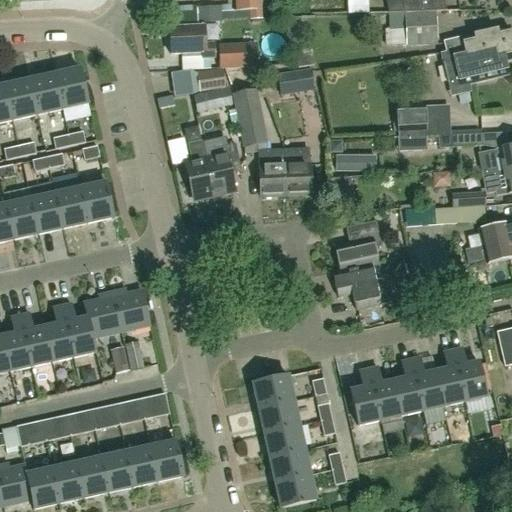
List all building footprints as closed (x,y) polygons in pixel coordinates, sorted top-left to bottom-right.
[(261,20),(260,4),(259,0),(234,0),(235,12),(249,12),(250,21),(261,20)] [(373,17),(372,0),(351,1),(352,18),(373,17)] [(384,0),(388,13),(444,12),(441,0),(384,0)] [(196,25),(220,24),(220,7),(195,8),(196,25)] [(436,18),(445,17),(445,12),(388,15),(388,31),(384,31),(385,48),(405,47),(436,45),(436,18)] [(202,59),(215,59),(214,44),(205,44),(204,27),(169,29),(170,56),(201,54),(202,59)] [(438,55),(439,60),(511,45),(507,27),(442,44),(444,53),(438,55)] [(504,61),(511,59),(511,46),(511,45),(439,60),(445,84),(458,81),(460,87),(508,75),(504,61)] [(257,68),(256,47),(219,48),(219,70),(257,68)] [(295,52),(299,70),(313,66),(310,49),(295,52)] [(199,93),(225,89),(222,70),(196,74),(199,93)] [(276,75),(279,97),(314,92),(310,70),(276,75)] [(55,77),(62,111),(88,105),(80,71),(55,77)] [(62,111),(55,77),(30,83),(38,117),(62,111)] [(38,117),(30,83),(5,88),(13,122),(38,117)] [(262,87),(256,88),(256,91),(232,96),(235,112),(234,112),(242,150),(267,145),(258,101),(264,100),(262,87)] [(0,125),(13,122),(5,88),(0,89),(0,125)] [(424,107),(396,109),(397,134),(426,132),(424,107)] [(317,157),(331,155),(323,110),(308,112),(317,157)] [(71,148),(85,145),(82,133),(68,137),(71,148)] [(450,137),(450,136),(438,136),(438,137),(438,139),(413,140),(414,151),(438,149),(450,148),(451,149),(482,147),(482,135),(450,137)] [(71,148),(68,137),(52,140),(55,151),(71,148)] [(214,196),(205,160),(201,142),(188,145),(190,157),(195,156),(196,161),(185,163),(194,201),(214,196)] [(19,148),(21,159),(36,156),(33,144),(19,148)] [(226,157),(237,154),(235,145),(223,148),(224,155),(205,160),(214,196),(234,192),(226,157)] [(21,159),(19,148),(3,151),(6,162),(21,159)] [(84,162),(99,159),(97,148),(81,151),(84,162)] [(501,173),(511,170),(511,148),(497,151),(501,173)] [(286,197),(311,195),(309,166),(307,166),(306,150),(281,152),(283,164),(286,197)] [(283,164),(281,152),(257,153),(260,198),(286,197),(283,164)] [(49,170),(64,167),(61,156),(46,159),(49,170)] [(374,158),(337,159),(337,174),(374,174),(374,158)] [(49,170),(46,159),(31,162),(34,174),(49,170)] [(0,180),(15,178),(12,167),(0,169),(0,180)] [(495,197),(511,193),(511,170),(501,173),(481,177),(485,196),(494,194),(495,197)] [(79,191),(87,226),(113,220),(105,185),(79,191)] [(87,226),(79,191),(55,196),(62,231),(87,226)] [(451,196),(451,197),(452,209),(484,208),(485,208),(484,194),(451,196)] [(62,231),(55,196),(30,202),(38,237),(62,231)] [(38,237),(30,202),(5,207),(13,242),(38,237)] [(0,245),(13,242),(5,207),(0,208),(0,245)] [(333,249),(339,272),(339,273),(370,265),(370,267),(378,265),(374,248),(380,247),(374,222),(342,229),(346,246),(333,249)] [(473,264),(485,261),(486,265),(511,258),(511,253),(511,251),(511,250),(511,223),(477,232),(478,235),(466,238),(473,264)] [(339,273),(339,272),(331,273),(337,298),(351,295),(356,312),(387,305),(381,280),(374,282),(370,267),(370,265),(339,273)] [(120,334),(150,327),(142,293),(127,297),(126,292),(111,295),(120,334)] [(120,334),(111,295),(98,298),(99,303),(84,306),(87,320),(86,321),(91,340),(120,334)] [(94,354),(91,340),(86,321),(76,323),(72,307),(61,309),(72,359),(94,354)] [(72,359),(61,309),(53,311),(57,327),(44,331),(51,364),(72,359)] [(51,364),(44,331),(34,333),(30,316),(19,319),(30,369),(51,364)] [(30,369),(19,319),(11,321),(14,337),(2,340),(9,373),(30,369)] [(495,369),(504,367),(504,369),(511,367),(511,329),(496,334),(501,355),(493,357),(495,369)] [(0,375),(9,373),(2,340),(0,339),(0,375)] [(111,352),(109,352),(115,375),(128,372),(121,343),(109,346),(111,352)] [(124,346),(126,352),(130,372),(143,369),(137,344),(124,346)] [(464,404),(486,399),(478,366),(465,369),(461,352),(452,354),(464,404)] [(464,404),(452,354),(443,357),(447,373),(435,376),(443,409),(464,404)] [(443,409),(435,376),(423,379),(419,361),(410,364),(421,414),(443,409)] [(421,414),(410,364),(400,366),(403,382),(392,385),(400,419),(421,414)] [(400,419),(392,385),(380,388),(376,371),(367,373),(379,424),(400,419)] [(379,424),(367,373),(359,375),(362,392),(349,396),(357,429),(379,424)] [(258,411),(293,403),(288,378),(252,386),(258,411)] [(315,398),(326,395),(323,381),(312,383),(315,398)] [(143,421),(169,416),(164,395),(139,401),(143,421)] [(315,398),(321,423),(332,420),(326,395),(315,398)] [(293,403),(258,411),(263,436),(299,428),(293,403)] [(119,427),(127,425),(123,405),(114,406),(119,427)] [(107,451),(103,430),(98,410),(86,413),(91,433),(95,432),(99,453),(107,451)] [(91,433),(86,413),(65,417),(69,438),(91,433)] [(332,420),(321,423),(324,437),(335,435),(332,420)] [(45,443),(53,441),(49,421),(40,423),(45,443)] [(16,429),(20,448),(20,449),(29,447),(24,426),(16,428),(16,429)] [(299,428),(263,436),(269,460),(305,452),(299,428)] [(6,451),(20,448),(16,429),(2,432),(6,451)] [(148,449),(156,484),(183,478),(175,443),(148,449)] [(131,490),(156,484),(148,449),(123,454),(131,490)] [(305,452),(269,460),(274,485),(310,477),(305,452)] [(105,496),(131,490),(123,454),(97,460),(105,496)] [(331,472),(343,469),(339,455),(328,457),(331,472)] [(79,501),(105,496),(97,460),(71,466),(79,501)] [(0,507),(25,502),(17,468),(8,470),(7,466),(0,467),(0,507)] [(53,507),(79,501),(71,466),(45,471),(53,507)] [(45,471),(26,476),(23,467),(17,468),(25,502),(31,501),(33,511),(53,507),(45,471)] [(343,469),(331,472),(335,487),(346,484),(343,469)] [(310,477),(274,485),(280,510),(316,502),(310,477)] [(356,504),(370,501),(368,491),(354,494),(356,504)] [(480,511),(494,508),(492,499),(478,501),(480,511)]
